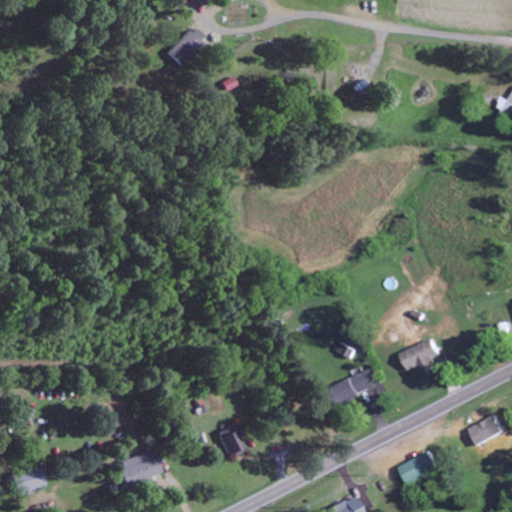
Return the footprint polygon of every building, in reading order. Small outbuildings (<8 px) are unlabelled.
[(165,54),(178,66),(200,43),(187,31),(165,54)] [(511,96),(510,101),(502,98),(499,108),(502,110),(498,121),(508,125),(511,115),(511,96)] [(408,372),(417,368),(418,370),(441,361),(433,340),(401,354),(408,372)] [(333,407),(382,386),(375,369),(326,390),(333,407)] [(469,429),(483,456),(501,447),(487,420),(469,429)] [(216,434),(228,459),(244,451),(232,427),(216,434)] [(116,462),(124,488),(162,476),(153,450),(116,462)] [(402,469),(413,486),(441,470),(431,452),(402,469)] [(15,474),(19,493),(44,487),(40,468),(15,474)] [(327,509),(327,511),(359,511),(354,497),(327,509)]
